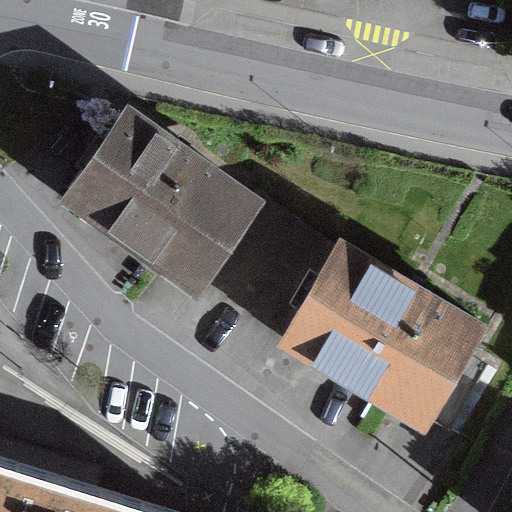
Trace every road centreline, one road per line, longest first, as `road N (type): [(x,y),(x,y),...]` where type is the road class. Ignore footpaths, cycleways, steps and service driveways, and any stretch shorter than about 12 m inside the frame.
road 1 (residential): [(0,18),(511,127)]
road 2 (residential): [(0,196),(84,296),(263,434)]
road 3 (residential): [(263,434),(373,511)]
